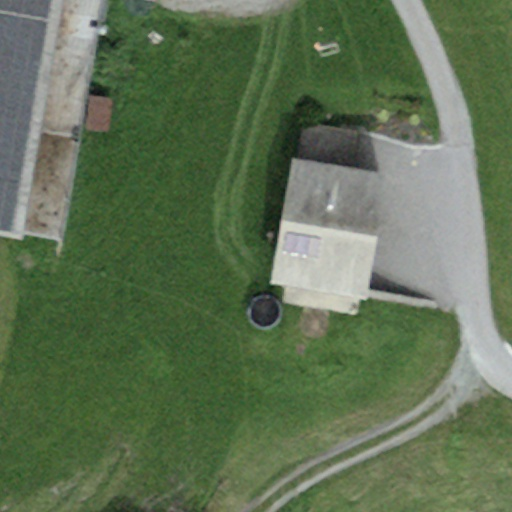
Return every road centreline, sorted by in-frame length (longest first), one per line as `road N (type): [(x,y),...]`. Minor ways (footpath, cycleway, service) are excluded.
road 1 (track): [(484,370),(455,148),(398,0)]
road 2 (track): [(484,370),(474,410),(308,468),(248,511)]
